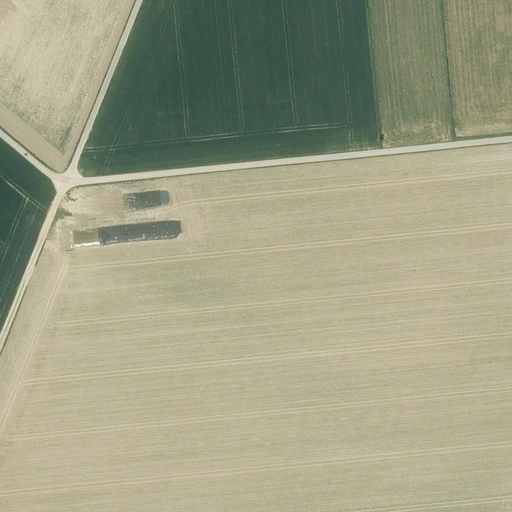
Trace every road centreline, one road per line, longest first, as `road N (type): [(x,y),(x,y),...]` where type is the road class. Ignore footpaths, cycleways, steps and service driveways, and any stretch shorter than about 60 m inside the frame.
road 1 (track): [(0,133),(62,184),(511,140)]
road 2 (track): [(137,0),(0,345)]
